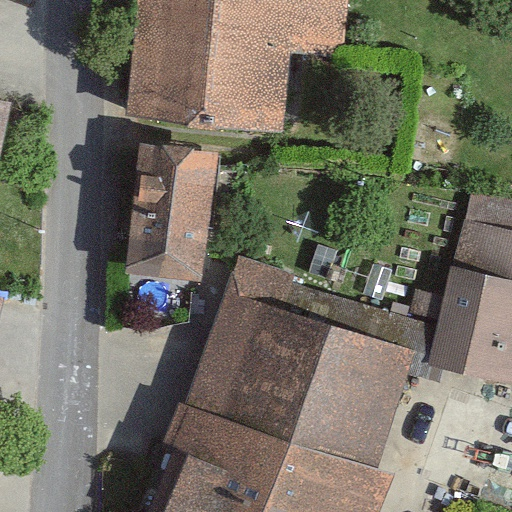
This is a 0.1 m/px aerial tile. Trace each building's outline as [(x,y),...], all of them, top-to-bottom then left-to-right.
[(346,0),(144,0),(135,123),(289,134),(295,50),(343,54),(346,0)] [(0,189),(20,98),(0,94),(0,189)] [(224,150),(142,142),(129,276),(211,284),(224,150)] [(437,365),(511,379),(511,232),(495,229),(486,270),(457,264),(437,365)] [(0,327),(9,290),(0,288),(0,327)] [(391,464),(425,354),(230,296),(197,406),(391,464)] [(387,511),(404,473),(391,464),(197,406),(186,404),(169,447),(182,453),(159,511),(387,511)]
